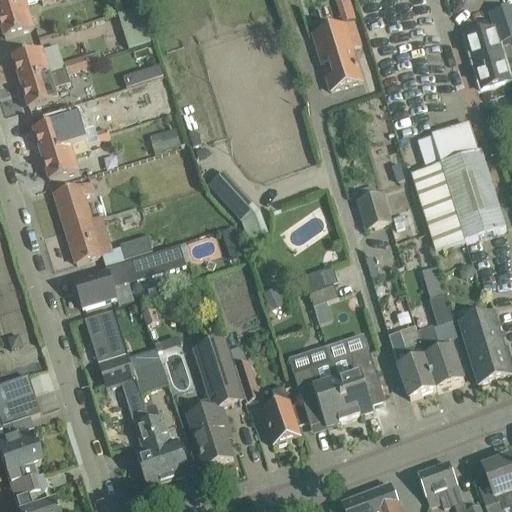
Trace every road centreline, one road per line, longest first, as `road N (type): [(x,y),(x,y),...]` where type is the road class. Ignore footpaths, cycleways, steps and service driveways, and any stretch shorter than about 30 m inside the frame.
road 1 (residential): [(109,511),(0,160)]
road 2 (unclassified): [(309,485),(511,411)]
